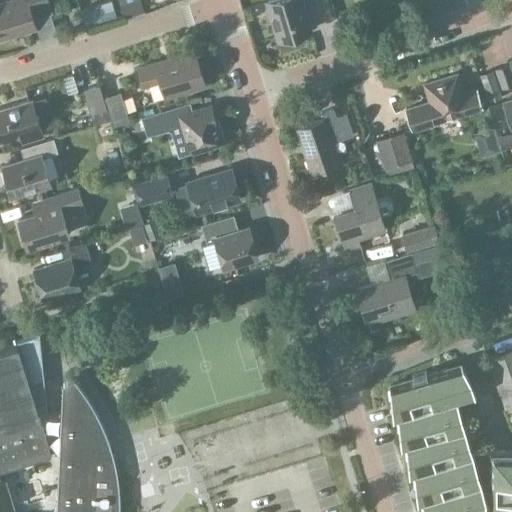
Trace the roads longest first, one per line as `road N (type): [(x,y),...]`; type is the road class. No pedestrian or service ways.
road 1 (residential): [(343,374),(249,85)]
road 2 (residential): [(249,85),(509,0)]
road 3 (residential): [(0,73),(227,4)]
road 4 (residential): [(343,374),(511,309)]
road 5 (residential): [(383,511),(343,374)]
